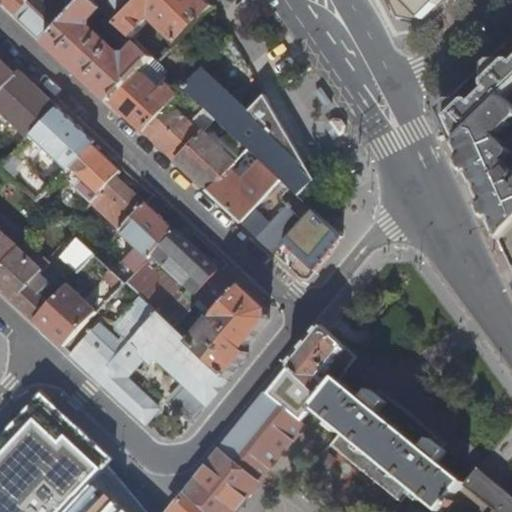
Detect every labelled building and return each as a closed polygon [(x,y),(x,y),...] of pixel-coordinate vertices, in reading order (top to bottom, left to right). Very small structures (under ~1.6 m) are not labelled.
[(3,0),(20,15),(33,0),(3,0)] [(69,13),(54,0),(33,0),(20,15),(48,41),(77,12),(73,9),(69,13)] [(93,23),(105,11),(92,0),(88,0),(77,12),(48,41),(112,101),(139,73),(154,58),(142,46),(131,58),(124,59),(93,30),(93,23)] [(92,0),(105,11),(113,19),(120,26),(144,0),(92,0)] [(152,22),(178,46),(214,9),(204,0),(144,0),(120,26),(134,39),(135,40),(152,22)] [(390,0),(398,16),(422,20),(442,0),(390,0)] [(125,47),(134,39),(120,26),(113,19),(105,28),(125,47)] [(511,47),(509,44),(448,103),(446,117),(458,143),(497,105),(507,95),(511,92),(511,90),(511,47)] [(0,94),(18,75),(0,58),(0,94)] [(154,58),(139,73),(159,93),(168,84),(169,72),(154,58)] [(306,168),(204,70),(203,70),(186,88),(187,89),(194,96),(211,112),(219,119),(251,150),(284,181),(289,186),(302,198),(315,183),(313,180),(303,170),(306,168)] [(0,110),(29,138),(59,107),(22,72),(18,75),(0,94),(0,110)] [(159,93),(139,73),(112,101),(145,132),(173,103),(177,98),(180,96),(168,84),(159,93)] [(322,87),(315,91),(326,108),(333,103),(322,87)] [(185,105),(194,96),(187,89),(180,96),(177,98),(185,105)] [(511,100),(507,95),(497,105),(458,143),(478,187),(501,237),(511,225),(511,165),(507,160),(511,155),(511,148),(497,133),(499,131),(505,131),(511,124),(511,100)] [(205,134),(173,103),(145,132),(178,162),(205,134)] [(97,142),(59,107),(29,138),(2,167),(9,173),(40,201),(72,167),(93,145),(97,142)] [(200,123),(208,131),(219,119),(211,112),(200,123)] [(331,123),(341,138),(346,135),(347,131),(348,127),(346,124),(343,121),(340,120),(336,119),(331,123)] [(237,165),(205,134),(178,162),(211,193),(226,177),(237,165)] [(123,173),(93,145),(72,167),(97,191),(92,195),(97,200),(104,192),(119,177),(123,173)] [(246,155),(256,165),(264,172),(243,193),(236,186),(226,177),(211,193),(243,224),(284,181),(251,150),(246,155)] [(256,165),(246,155),(237,165),(226,177),(236,186),(256,165)] [(0,182),(9,173),(2,167),(0,164),(0,182)] [(148,204),(119,177),(104,192),(133,219),(148,204)] [(278,198),(289,186),(284,181),(243,224),(276,254),(287,244),(317,213),(306,202),(301,207),(305,211),(299,218),(278,198)] [(102,205),(97,200),(93,203),(99,208),(102,205)] [(176,231),(148,204),(133,219),(121,232),(146,255),(124,279),(128,283),(154,254),(176,231)] [(287,244),(316,272),(344,238),(317,213),(287,244)] [(0,218),(0,271),(20,250),(7,238),(14,230),(1,217),(0,218)] [(511,260),(511,225),(501,237),(505,247),(511,260)] [(223,271),(178,229),(176,231),(154,254),(199,297),(223,271)] [(66,254),(83,271),(98,255),(81,239),(66,254)] [(32,261),(20,250),(0,271),(0,284),(37,319),(51,304),(41,295),(51,284),(42,276),(53,264),(41,253),(32,261)] [(199,297),(154,254),(128,283),(141,295),(142,297),(177,329),(204,300),(199,297)] [(217,313),(191,342),(230,379),(251,354),(246,350),(271,319),(270,310),(225,268),(223,271),(199,297),(204,300),(217,313)] [(99,311),(70,284),(51,304),(37,319),(66,346),(99,311)] [(148,356),(157,355),(190,386),(174,403),(191,419),(207,402),(210,404),(230,379),(191,342),(177,329),(142,297),(117,324),(115,331),(131,345),(127,349),(101,326),(75,354),(149,423),(161,410),(127,379),(148,356)] [(374,366),(413,318),(399,307),(360,355),(374,366)] [(338,362),(348,370),(359,357),(324,326),(292,366),(310,383),(325,398),(335,386),(326,377),(338,362)] [(304,390),(310,383),(292,366),(173,511),(172,511),(235,511),(308,425),(280,403),(296,383),(304,390)] [(333,446),(404,504),(416,491),(441,511),(442,511),(467,483),(442,462),(449,453),(443,448),(446,444),(381,390),(378,394),(373,390),(366,399),(341,379),(335,386),(325,398),(313,412),(317,415),(320,411),(345,432),(337,441),(336,440),(334,441),(336,443),(333,446)] [(0,511),(80,511),(121,470),(44,398),(0,444),(0,511)] [(511,511),(511,493),(480,467),(467,483),(442,511),(511,511)]
